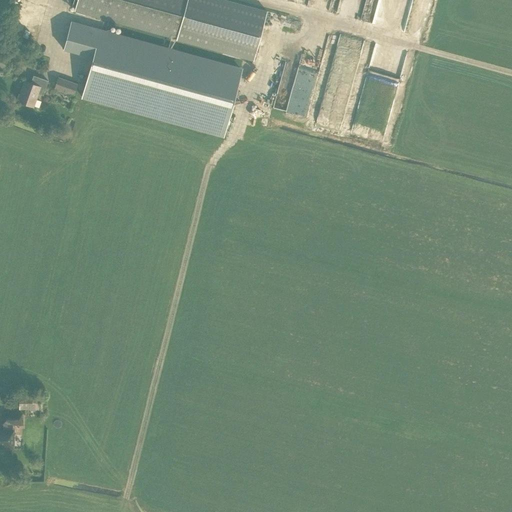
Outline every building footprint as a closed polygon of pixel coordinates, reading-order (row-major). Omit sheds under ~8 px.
[(267,13),(220,0),(76,0),(73,12),(254,61),(267,13)] [(311,0),(320,2),(318,9),(335,14),(338,0),(311,0)] [(381,0),(377,21),(391,24),(395,0),(381,0)] [(420,40),(428,0),(411,0),(404,36),(420,40)] [(241,67),(70,21),(63,48),(91,56),(80,97),(222,136),(241,67)] [(316,120),(333,124),(349,52),(332,48),(316,120)] [(370,138),(387,142),(409,55),(392,50),(370,138)] [(356,71),(344,130),(360,134),(372,74),(356,71)] [(34,76),(31,84),(24,81),(17,102),(33,107),(37,94),(43,96),(48,81),(34,76)] [(77,84),(58,77),(53,90),(73,96),(77,84)] [(19,397),(19,410),(40,410),(40,397),(19,397)] [(2,430),(0,429),(0,447),(13,447),(12,429),(11,429),(11,423),(21,423),(20,412),(0,413),(1,424),(2,424),(2,430)]
